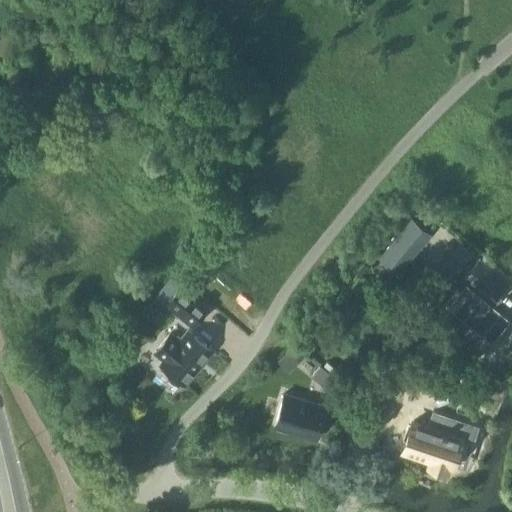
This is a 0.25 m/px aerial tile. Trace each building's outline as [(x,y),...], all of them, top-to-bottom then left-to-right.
[(411,219),(379,259),(397,274),(430,234),(411,219)] [(458,239),(447,253),(463,267),(474,253),(458,239)] [(463,279),(494,304),(509,284),(479,260),(463,279)] [(431,275),(434,271),(427,265),(424,269),(431,275)] [(156,295),(163,301),(178,282),(171,276),(156,295)] [(207,308),(181,287),(166,305),(192,326),(207,308)] [(212,351),(188,331),(179,342),(170,334),(157,350),(166,357),(160,365),(185,384),(212,351)] [(278,362),(290,372),(304,357),(293,346),(278,362)] [(312,376),(334,395),(342,385),(320,366),(312,376)] [(326,407),(319,406),(283,394),(274,426),(316,439),(326,407)] [(405,424),(399,441),(405,443),(403,450),(431,459),(430,463),(447,468),(448,464),(451,465),(461,437),(472,441),(477,425),(433,410),(428,425),(413,420),(411,426),(405,424)]
